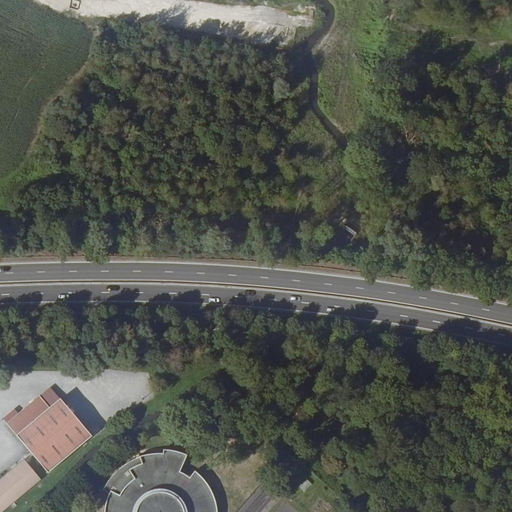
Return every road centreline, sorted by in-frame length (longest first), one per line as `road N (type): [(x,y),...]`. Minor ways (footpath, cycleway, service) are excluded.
road 1 (trunk): [(0,293),(214,293),(511,336)]
road 2 (trunk): [(511,314),(219,274),(0,273)]
